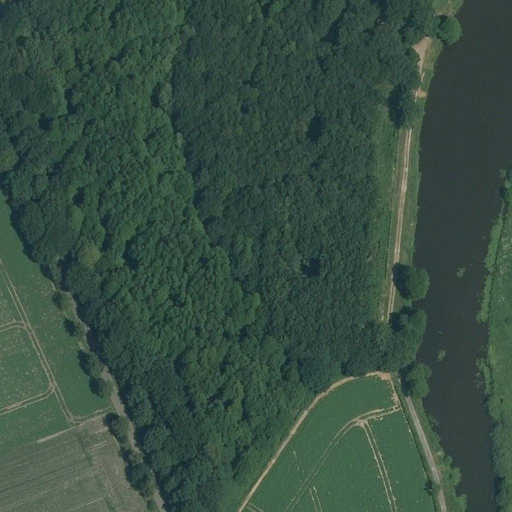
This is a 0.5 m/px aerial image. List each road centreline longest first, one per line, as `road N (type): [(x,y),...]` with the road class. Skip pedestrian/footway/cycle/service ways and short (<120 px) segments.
road 1 (track): [(443,511),(390,332),(406,136),(417,65),(441,0)]
road 2 (unclassified): [(165,511),(0,132)]
